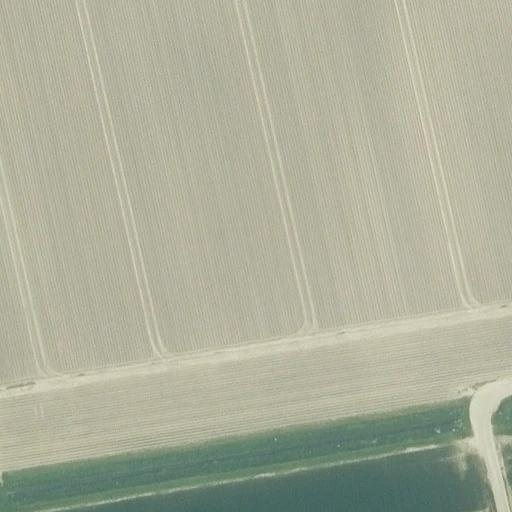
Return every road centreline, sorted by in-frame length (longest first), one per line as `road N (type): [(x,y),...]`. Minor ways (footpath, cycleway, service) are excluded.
road 1 (track): [(481,403),(0,476)]
road 2 (track): [(484,444),(61,511)]
road 3 (track): [(499,511),(481,403),(511,388)]
